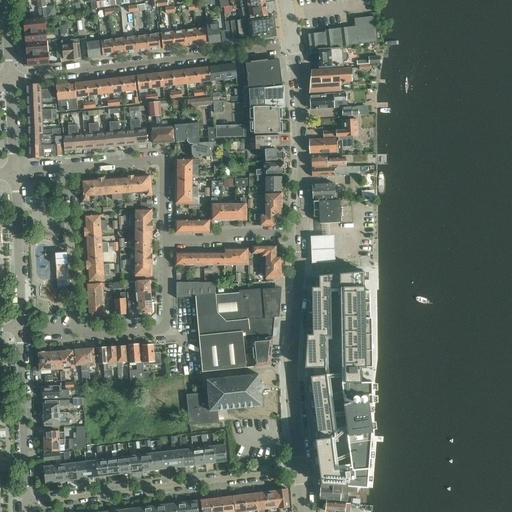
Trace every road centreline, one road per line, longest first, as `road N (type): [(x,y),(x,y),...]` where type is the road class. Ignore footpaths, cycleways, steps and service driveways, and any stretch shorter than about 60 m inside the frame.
road 1 (residential): [(10,77),(293,45)]
road 2 (residential): [(26,503),(300,470)]
road 3 (tertiary): [(300,470),(291,368),(302,232)]
road 4 (tertiary): [(302,232),(293,45)]
road 5 (residential): [(74,328),(89,334),(164,327),(165,239)]
road 6 (residential): [(26,503),(20,330)]
road 7 (residential): [(74,328),(64,168)]
road 8 (residential): [(20,330),(14,171)]
road 9 (residential): [(302,232),(165,239)]
